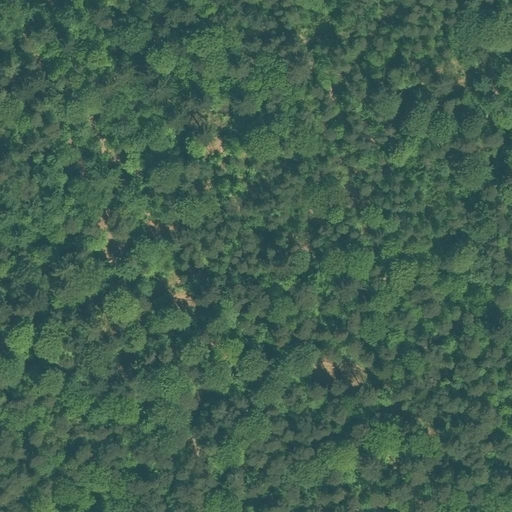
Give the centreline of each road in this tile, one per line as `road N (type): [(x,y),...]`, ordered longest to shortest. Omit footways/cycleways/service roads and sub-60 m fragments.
road 1 (track): [(181,408),(117,263),(21,0)]
road 2 (track): [(378,20),(328,108),(306,243)]
road 3 (track): [(181,408),(50,375),(0,385)]
road 4 (track): [(306,243),(292,281),(213,383)]
road 5 (track): [(511,50),(403,19),(378,20)]
